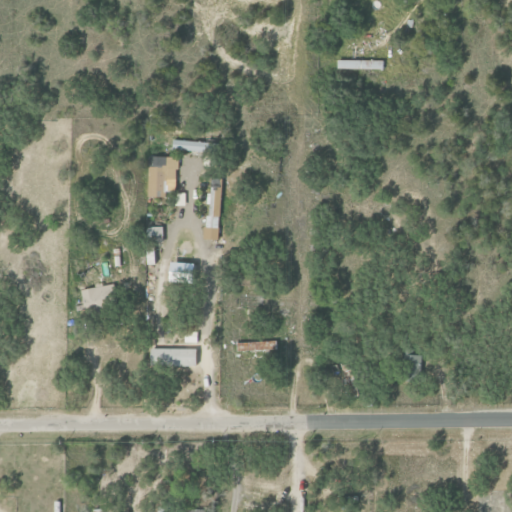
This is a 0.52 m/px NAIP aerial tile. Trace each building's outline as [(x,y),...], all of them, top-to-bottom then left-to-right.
[(384,61),(335,60),(335,68),(383,69),(384,61)] [(210,152),(211,141),(173,140),(173,150),(210,152)] [(151,196),(169,196),(169,156),(151,156),(151,196)] [(223,185),(211,185),(210,227),(222,227),(223,185)] [(148,249),(149,264),(158,264),(157,249),(148,249)] [(88,309),(118,299),(112,282),(83,291),(88,309)] [(239,354),(276,352),(276,341),(239,342),(239,354)] [(420,377),(420,355),(406,355),(405,377),(420,377)] [(346,384),(355,381),(349,364),(340,367),(346,384)]
